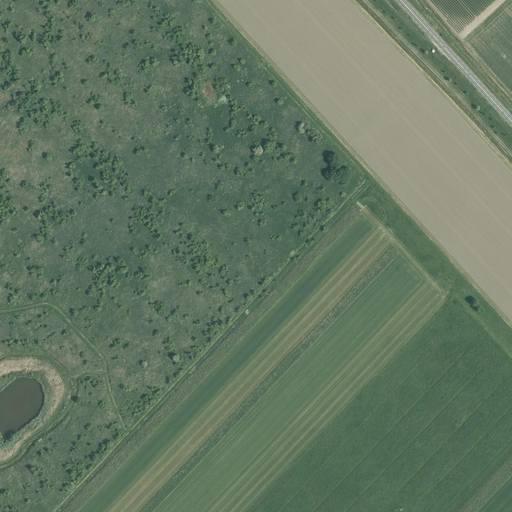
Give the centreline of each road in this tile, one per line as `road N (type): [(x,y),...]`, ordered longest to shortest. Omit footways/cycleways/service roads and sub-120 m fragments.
road 1 (track): [(52,511),(366,180),(202,0)]
road 2 (secondary): [(400,0),(511,121)]
